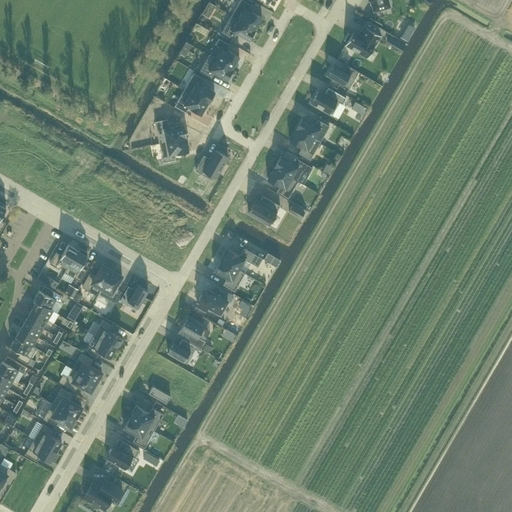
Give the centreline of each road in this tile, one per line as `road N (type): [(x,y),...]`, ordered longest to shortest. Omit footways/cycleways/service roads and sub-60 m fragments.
road 1 (residential): [(257,145),(326,26),(291,6),(224,127)]
road 2 (residential): [(43,511),(177,281)]
road 3 (residential): [(177,281),(257,145)]
road 4 (residential): [(177,281),(56,212)]
